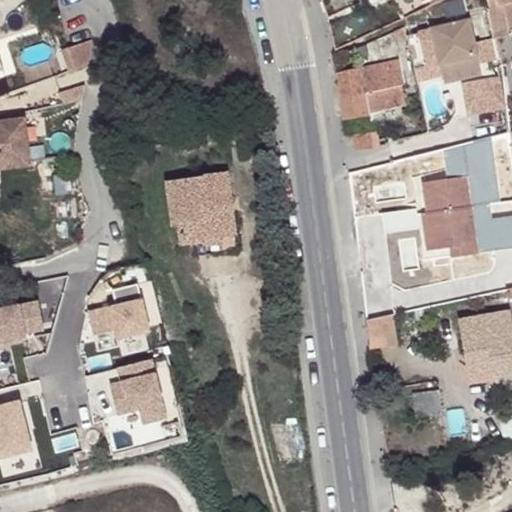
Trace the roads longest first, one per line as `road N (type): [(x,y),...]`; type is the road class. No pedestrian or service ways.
road 1 (secondary): [(354,511),(278,2)]
road 2 (residential): [(97,0),(108,44),(86,166),(104,216),(99,241),(81,258),(0,276)]
road 3 (unknown): [(318,242),(420,271),(500,279)]
